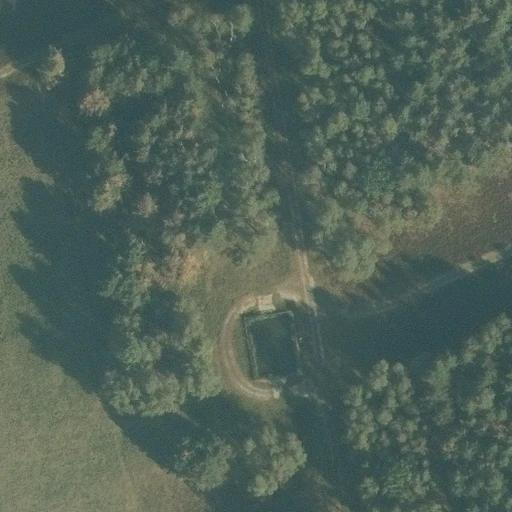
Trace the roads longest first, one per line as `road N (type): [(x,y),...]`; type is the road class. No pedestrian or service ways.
road 1 (track): [(265,0),(339,490)]
road 2 (track): [(315,323),(511,244)]
road 3 (track): [(0,73),(156,0)]
